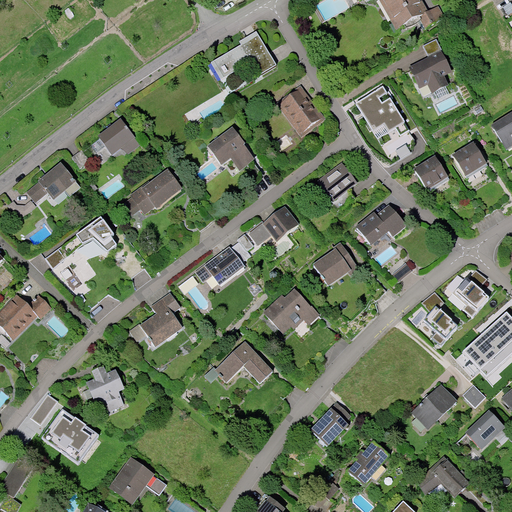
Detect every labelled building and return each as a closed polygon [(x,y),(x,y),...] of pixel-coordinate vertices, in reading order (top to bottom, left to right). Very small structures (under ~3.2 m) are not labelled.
[(358,0),(360,2),(362,0),(384,0),(401,29),(422,17),(429,29),(447,19),(440,7),(430,12),(423,0),(358,0)] [(244,46),(214,64),(224,81),(254,63),(263,78),(279,68),(259,34),(242,44),(244,46)] [(426,46),(432,59),(411,69),(422,91),(432,86),(436,95),(452,87),(448,79),(458,74),(441,39),(426,46)] [(383,86),(356,103),(379,138),(406,120),(383,86)] [(303,87),(279,105),(305,139),(329,121),(303,87)] [(511,117),(496,128),(511,151),(511,150),(511,117)] [(121,118),(98,136),(112,155),(135,137),(121,118)] [(223,166),(234,158),(243,169),(257,159),(235,131),(210,149),(223,166)] [(405,144),(396,151),(401,159),(410,152),(405,144)] [(457,159),(471,181),(492,169),(479,147),(457,159)] [(81,150),(71,158),(80,169),(90,162),(81,150)] [(414,168),(427,190),(448,177),(435,155),(414,168)] [(63,163),(42,180),(58,200),(79,182),(63,163)] [(357,198),(351,189),(359,183),(346,165),(322,182),(333,198),(331,199),(339,211),(357,198)] [(184,190),(169,171),(125,204),(134,216),(144,209),(149,216),(184,190)] [(40,182),(28,192),(37,203),(49,194),(40,182)] [(18,206),(15,201),(9,205),(17,215),(26,215),(37,206),(32,200),(26,205),(18,206)] [(268,236),(273,242),(296,225),(282,206),(258,223),(268,236)] [(376,245),(392,231),(397,237),(409,226),(392,206),(380,216),(378,213),(361,227),(376,245)] [(113,233),(101,216),(76,234),(83,243),(93,237),(107,251),(117,244),(111,235),(113,233)] [(258,223),(244,234),(253,247),(268,236),(258,223)] [(234,241),(244,254),(253,247),(244,234),(242,232),(233,239),(234,241)] [(45,258),(53,270),(67,259),(84,244),(83,243),(76,234),(45,258)] [(237,262),(245,256),(244,254),(234,241),(226,247),(237,262)] [(332,286),(352,272),(355,276),(363,271),(343,243),(336,249),(337,251),(317,265),(332,286)] [(237,262),(226,247),(200,266),(192,273),(195,277),(199,282),(207,275),(216,287),(241,267),(237,262)] [(407,267),(395,277),(401,284),(412,274),(407,267)] [(468,282),(457,295),(478,313),(489,300),(468,282)] [(285,334),(294,326),(297,329),(307,320),(311,324),(321,315),(297,290),(288,299),(284,295),(265,313),(285,334)] [(149,334),(158,347),(185,328),(174,314),(182,308),(172,293),(154,307),(160,315),(145,326),(143,324),(132,333),(138,341),(149,334)] [(0,326),(15,340),(39,316),(42,319),(53,308),(40,296),(30,307),(18,296),(0,314),(0,326)] [(436,310),(425,323),(447,342),(458,329),(436,310)] [(511,316),(507,311),(463,351),(486,376),(511,353),(511,316)] [(276,372),(247,343),(219,370),(231,382),(246,367),(263,384),(276,372)] [(120,399),(117,393),(126,389),(118,371),(109,375),(106,367),(94,373),(98,380),(88,384),(97,402),(106,398),(109,404),(120,399)] [(431,429),(460,401),(444,385),(415,412),(431,429)] [(466,395),(478,407),(488,397),(476,385),(466,395)] [(30,418),(40,426),(58,401),(48,393),(30,418)] [(348,422),(354,417),(341,404),(335,410),(314,431),(330,448),(352,426),(348,422)] [(99,434),(62,409),(42,438),(78,463),(99,434)] [(470,433),(486,450),(510,428),(494,411),(470,433)] [(351,472),(367,486),(393,456),(376,442),(351,472)] [(15,498),(16,499),(37,465),(22,456),(0,490),(0,506),(8,511),(19,511),(23,506),(14,500),(15,498)] [(162,495),(169,486),(133,460),(112,489),(135,505),(149,486),(162,495)] [(451,460),(436,475),(434,472),(419,482),(429,495),(444,484),(459,498),(474,484),(451,460)] [(321,491),(331,501),(342,490),(331,480),(321,491)] [(281,511),(269,501),(259,511),(281,511)] [(415,511),(405,502),(395,511),(415,511)]
